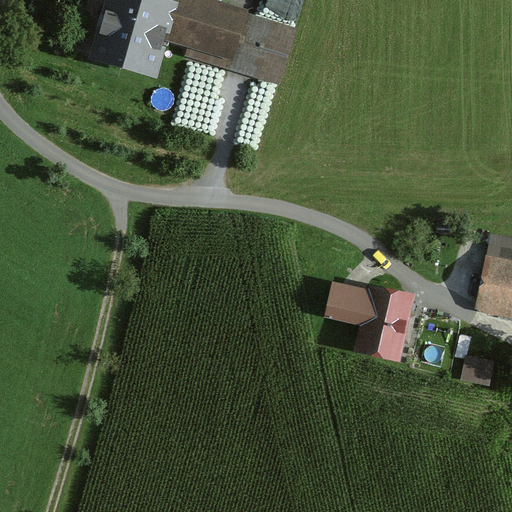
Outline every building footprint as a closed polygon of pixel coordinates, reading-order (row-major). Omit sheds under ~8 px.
[(175,0),(173,7),(147,0),(110,0),(93,61),(157,80),(168,42),(191,49),(188,59),(281,86),(297,32),(186,0),(175,0)] [(276,0),(274,16),(299,20),(302,0),(276,0)] [(511,244),(493,240),(478,311),(511,318),(511,244)] [(403,364),(416,300),(339,285),(332,321),(366,328),(361,356),(403,364)] [(463,378),(491,382),(496,357),(467,352),(463,378)]
